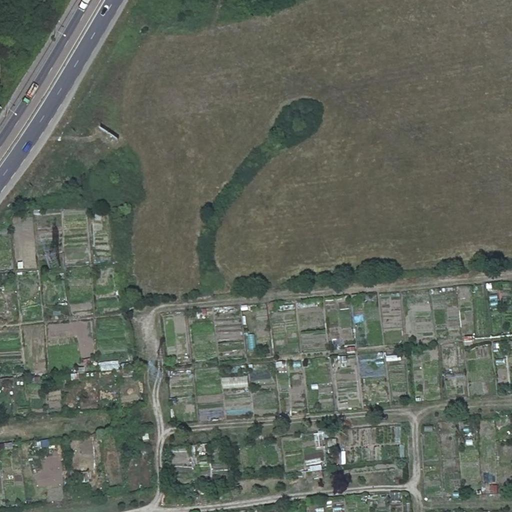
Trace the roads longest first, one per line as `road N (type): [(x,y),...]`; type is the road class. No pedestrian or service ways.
road 1 (track): [(160,510),(161,434),(145,307),(511,275)]
road 2 (track): [(415,410),(419,485),(125,511)]
road 3 (track): [(161,434),(511,402)]
road 4 (primary): [(0,179),(116,0)]
road 5 (primary): [(92,0),(0,146)]
road 6 (unknown): [(0,440),(161,434)]
